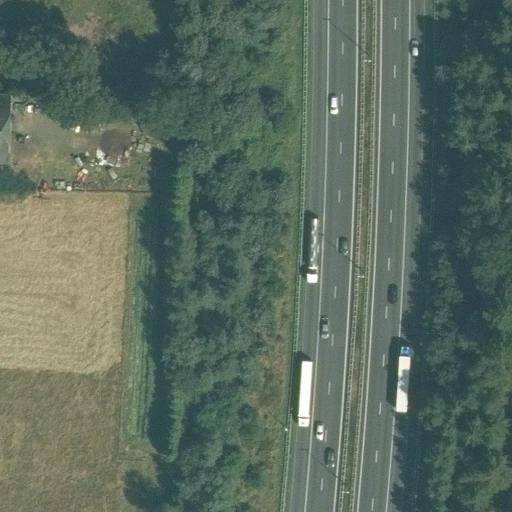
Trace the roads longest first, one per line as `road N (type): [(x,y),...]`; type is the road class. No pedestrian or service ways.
road 1 (motorway): [(333,0),(322,385),(310,511)]
road 2 (motorway): [(379,511),(390,407),(400,0)]
